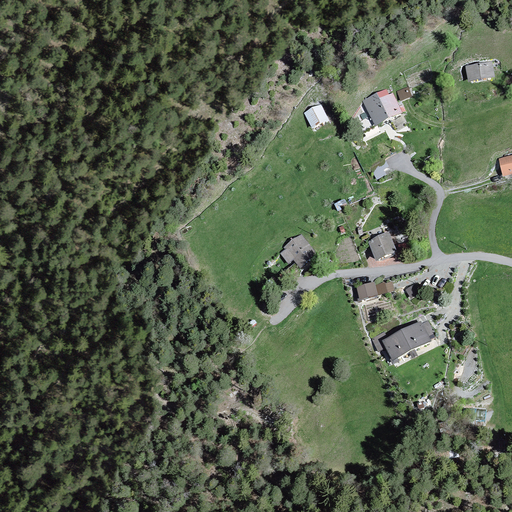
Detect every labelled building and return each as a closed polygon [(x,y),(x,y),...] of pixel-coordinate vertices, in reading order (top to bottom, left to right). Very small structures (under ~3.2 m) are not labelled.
[(496,81),(493,66),(467,70),(470,86),(496,81)] [(412,100),(409,90),(398,94),(401,103),(412,100)] [(390,98),(387,93),(364,104),(377,130),(407,115),(403,108),(400,110),(393,96),(390,98)] [(330,126),(321,108),(305,116),(313,133),(330,126)] [(511,179),(511,159),(500,162),(505,181),(511,179)] [(319,259),(301,236),(285,248),(303,271),(319,259)] [(399,256),(390,236),(370,245),(379,265),(399,256)] [(394,293),(393,285),(376,289),(375,285),(357,289),(361,304),(380,299),(379,296),(394,293)] [(419,294),(414,286),(407,290),(411,298),(419,294)] [(436,339),(428,323),(422,326),(421,325),(383,343),(394,366),(400,363),(399,362),(412,355),(414,360),(417,358),(415,353),(433,345),(431,341),(436,339)]
